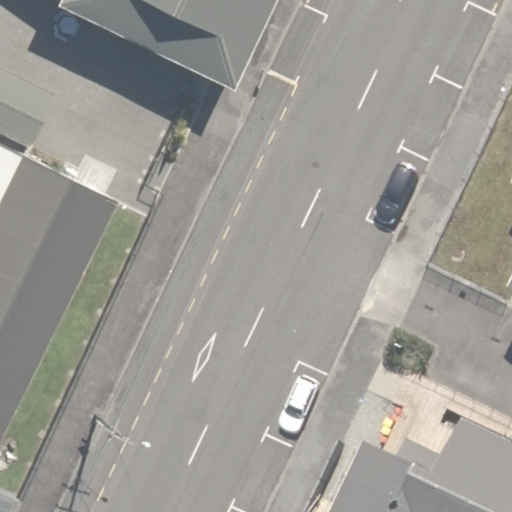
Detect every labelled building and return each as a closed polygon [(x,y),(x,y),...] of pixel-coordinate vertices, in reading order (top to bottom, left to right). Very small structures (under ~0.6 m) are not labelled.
[(69,0),(227,72),(260,0),(69,0)] [(0,121),(31,136),(49,97),(0,75),(0,121)] [(511,192),(511,193),(511,192),(511,276),(501,299),(511,303),(511,192)] [(0,435),(85,252),(0,213),(0,435)] [(511,511),(511,471),(389,414),(343,511),(511,511)]
